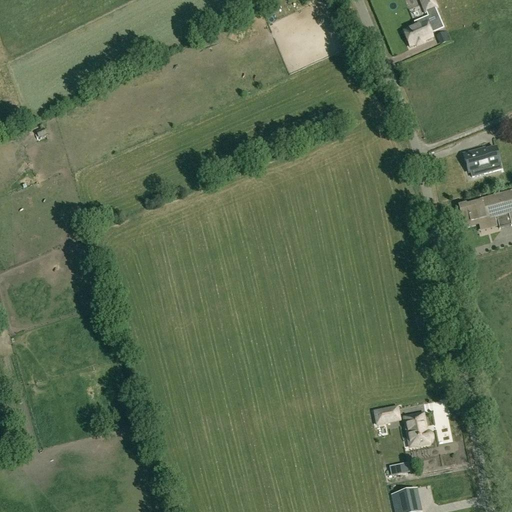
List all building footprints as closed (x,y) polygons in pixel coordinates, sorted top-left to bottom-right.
[(416,27),(403,33),(409,49),(415,46),(425,42),(433,39),(431,34),(442,29),(434,10),(426,13),(428,18),(414,24),(416,27)] [(39,139),(47,139),(46,130),(38,131),(39,139)] [(479,152),(463,156),(468,173),(470,172),(471,179),(500,171),(499,167),(500,167),(495,150),(479,154),(479,152)] [(511,193),(459,208),(461,219),(464,227),(464,228),(478,224),(479,227),(480,227),(487,225),(488,227),(496,225),(495,222),(497,221),(509,218),(511,225),(511,224),(511,193)] [(511,228),(510,225),(503,228),(506,233),(511,230),(511,228)] [(373,412),(376,428),(401,423),(398,407),(373,412)] [(430,443),(432,441),(432,439),(432,437),(430,435),(429,434),(426,433),(423,416),(404,419),(407,437),(411,436),(414,448),(429,446),(428,444),(430,443)] [(415,511),(411,492),(392,496),(395,511),(403,510),(403,511),(415,511)]
